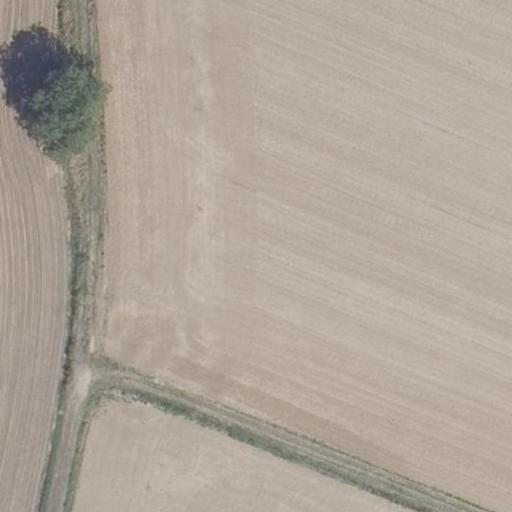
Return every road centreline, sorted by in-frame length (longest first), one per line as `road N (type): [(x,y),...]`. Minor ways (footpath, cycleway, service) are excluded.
road 1 (track): [(51,511),(80,374),(89,271),(80,0)]
road 2 (track): [(80,374),(141,385),(456,511)]
